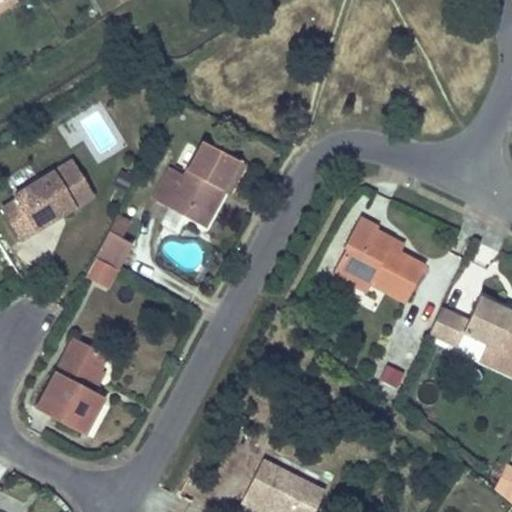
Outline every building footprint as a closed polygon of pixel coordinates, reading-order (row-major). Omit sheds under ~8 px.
[(153,200),(169,208),(188,218),(198,224),(217,188),(223,192),(227,194),(243,164),(202,143),(185,175),(170,167),(153,200)] [(17,198),(3,207),(22,239),(93,196),(71,161),(15,195),(17,198)] [(217,188),(198,224),(204,227),(223,192),(217,188)] [(188,218),(169,208),(160,224),(179,234),(188,218)] [(117,215),(95,257),(118,270),(132,243),(122,238),(130,222),(117,215)] [(344,249),(336,264),(344,268),(369,282),(406,300),(423,266),(398,253),(389,248),(393,240),(373,229),(374,225),(359,217),(342,247),(344,249)] [(393,240),(389,248),(398,253),(403,245),(393,240)] [(344,268),(336,264),(332,272),(365,289),(369,282),(344,268)] [(440,307),(428,333),(456,347),(462,334),(511,357),(511,312),(510,317),(501,313),(503,308),(479,297),(468,319),(440,307)] [(511,312),(503,308),(501,313),(510,317),(511,312)] [(72,339),(36,408),(84,433),(103,399),(82,388),(86,379),(93,383),(106,357),(72,339)] [(311,511),(322,491),(261,460),(241,501),(258,510),(261,504),(275,511),(311,511)] [(511,469),(504,466),(494,487),(510,501),(511,497),(511,469)]
